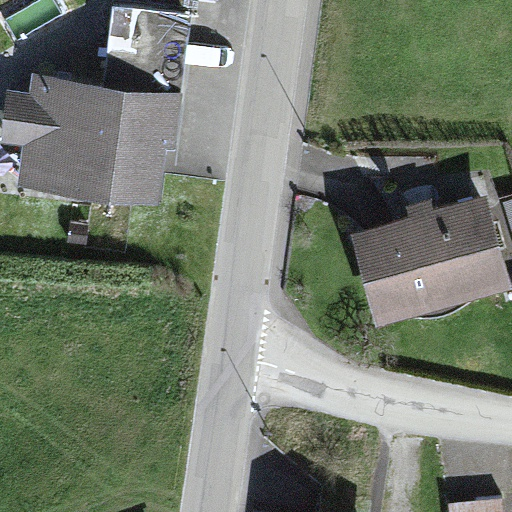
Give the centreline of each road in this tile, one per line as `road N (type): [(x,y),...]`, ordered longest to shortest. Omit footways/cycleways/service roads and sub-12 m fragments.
road 1 (tertiary): [(237,336),(275,0)]
road 2 (residential): [(237,336),(335,398),(511,427)]
road 3 (tertiary): [(205,511),(237,336)]
